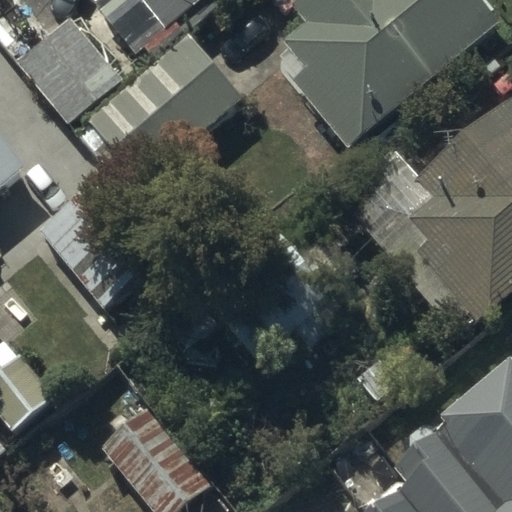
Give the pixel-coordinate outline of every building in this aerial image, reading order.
[(215,0),(94,0),(93,1),(137,53),(171,24),(181,37),(219,4),(215,0)] [(503,19),(484,0),(295,0),(309,18),(289,33),(301,50),(285,61),(296,76),(293,78),(352,145),(503,19)] [(69,16),(18,60),(70,121),(122,78),(69,16)] [(142,177),(240,93),(192,32),(92,117),(142,177)] [(478,320),(511,292),(511,99),(363,220),(446,324),(467,307),(478,320)] [(0,188),(31,164),(0,126),(0,188)] [(120,163),(40,229),(107,310),(187,244),(120,163)] [(338,290),(284,236),(230,289),(284,344),(338,290)] [(9,343),(0,348),(0,417),(7,429),(56,398),(28,355),(20,360),(9,343)] [(511,511),(511,354),(407,443),(414,451),(398,464),(415,484),(381,511),(511,511)] [(151,402),(101,441),(157,511),(180,511),(216,485),(151,402)]
